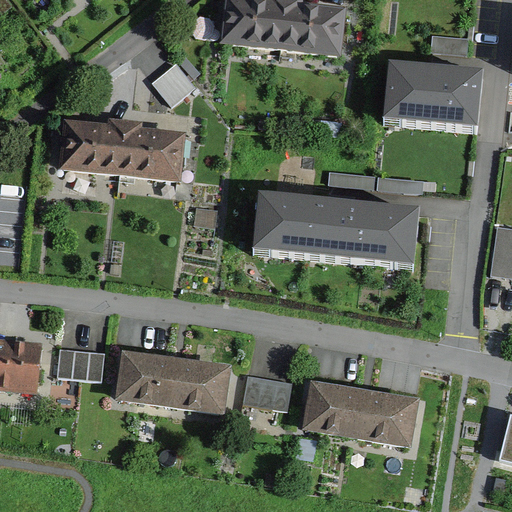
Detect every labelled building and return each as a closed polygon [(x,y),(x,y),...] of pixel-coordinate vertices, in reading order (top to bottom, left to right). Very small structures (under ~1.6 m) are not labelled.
[(219,46),(278,54),(284,2),(270,0),(269,7),(225,2),(219,46)] [(299,4),(284,2),(278,54),(339,61),(345,16),(298,10),(299,4)] [(173,110),(198,91),(179,65),(154,84),(173,110)] [(389,68),(383,124),(477,134),(483,78),(389,68)] [(61,173),(121,180),(125,128),(112,127),(111,133),(66,128),(61,173)] [(141,130),(125,128),(121,180),(181,188),(186,142),(140,137),(141,130)] [(258,198),(252,255),(414,272),(420,214),(258,198)] [(511,280),(511,230),(499,228),(492,277),(511,280)] [(0,394),(35,397),(39,348),(0,344),(0,394)] [(59,379),(103,385),(107,356),(63,350),(59,379)] [(119,361),(113,409),(217,422),(223,373),(119,361)] [(288,414),(294,386),(251,376),(244,404),(288,414)] [(419,408),(306,387),(297,436),(410,456),(419,408)] [(511,421),(501,464),(511,466),(511,421)]
